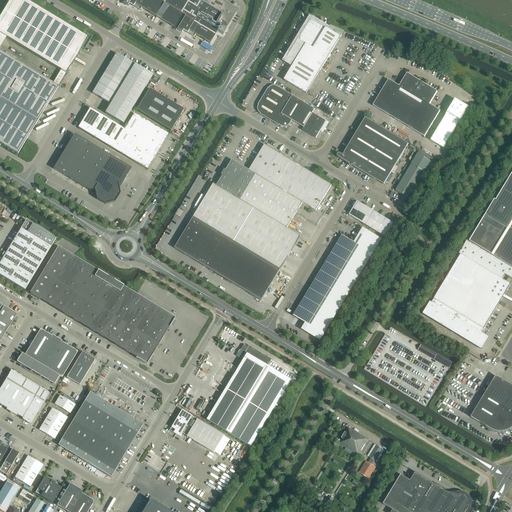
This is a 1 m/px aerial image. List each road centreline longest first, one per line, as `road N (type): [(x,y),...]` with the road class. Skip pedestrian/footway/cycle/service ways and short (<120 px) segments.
road 1 (tertiary): [(508,477),(342,378)]
road 2 (unclassified): [(265,331),(353,184)]
road 3 (unclassified): [(23,184),(112,38)]
road 4 (unclassified): [(173,393),(34,309)]
road 5 (tertiary): [(134,236),(218,101)]
road 6 (unclassified): [(257,511),(342,378)]
road 7 (primary): [(370,0),(511,60)]
road 8 (unclassified): [(0,423),(114,493)]
road 9 (unclassified): [(218,101),(112,38)]
road 10 (unclassified): [(319,162),(381,57)]
